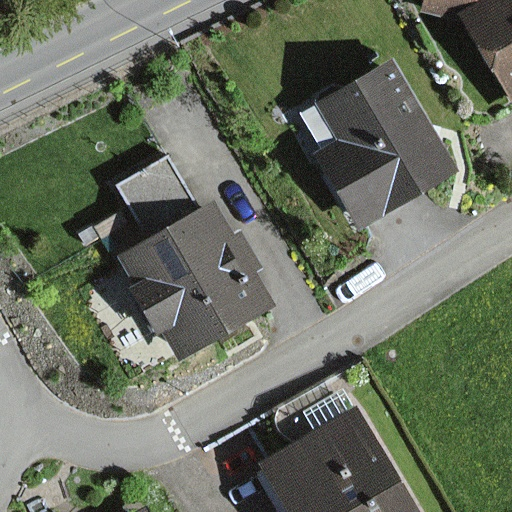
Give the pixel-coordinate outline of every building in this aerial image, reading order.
[(511,0),(424,0),(421,13),(466,24),(511,101),(511,0)] [(460,172),(393,59),(317,104),(338,140),(313,155),(359,232),(460,172)] [(199,210),(168,157),(117,186),(147,239),(117,256),(135,286),(129,289),(157,338),(163,334),(179,363),(277,307),(257,273),(262,270),(241,233),(235,236),(215,201),(199,210)] [(119,213),(94,228),(109,252),(133,238),(119,213)] [(419,511),(345,386),(301,412),(312,430),(257,462),(286,511),(419,511)]
